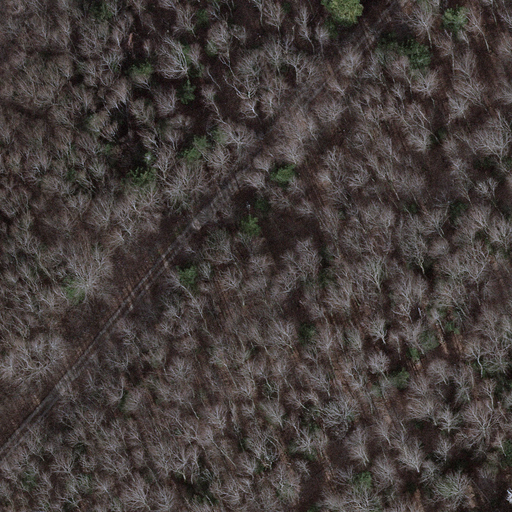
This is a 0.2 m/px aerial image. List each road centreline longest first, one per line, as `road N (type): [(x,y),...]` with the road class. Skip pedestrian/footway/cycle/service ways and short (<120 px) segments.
road 1 (track): [(397,0),(0,455)]
road 2 (track): [(290,511),(511,295)]
